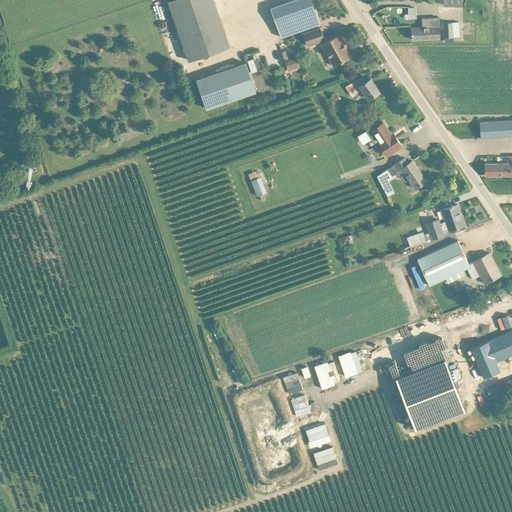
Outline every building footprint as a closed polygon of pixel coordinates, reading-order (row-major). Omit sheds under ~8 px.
[(173,0),(168,2),(188,61),(230,47),(213,0),(173,0)] [(309,0),(293,0),(270,8),(281,38),(318,24),(309,0)] [(422,28),(411,28),(412,39),(422,39),(435,38),(440,38),(439,18),(422,19),(422,28)] [(459,37),(459,28),(458,23),(444,23),(444,38),(459,37)] [(333,66),(341,61),(350,57),(345,49),(347,48),(340,34),(324,43),(323,41),(324,40),(320,28),(310,31),(302,34),(307,46),(320,42),(333,66)] [(265,56),(268,73),(280,72),(277,55),(265,56)] [(253,59),(247,61),(252,73),(257,71),(253,59)] [(246,62),(196,79),(206,109),(256,92),(246,62)] [(283,68),(287,78),(301,72),(297,62),(283,68)] [(369,99),(372,97),(380,92),(370,78),(365,82),(361,77),(346,87),(352,96),(362,89),(369,99)] [(337,94),(330,98),(334,105),(341,101),(337,94)] [(511,120),(490,122),(480,122),(481,139),(511,136),(511,120)] [(369,141),(376,136),(380,142),(378,144),(387,156),(402,145),(393,133),(391,134),(383,122),(372,129),(371,128),(363,133),(369,141)] [(365,137),(356,142),(361,151),(370,146),(365,137)] [(485,176),(495,176),(511,175),(511,156),(508,157),(508,164),(485,164),(485,176)] [(408,179),(409,180),(415,188),(426,181),(412,160),(408,163),(405,158),(387,170),(392,177),(395,174),(396,175),(397,176),(399,177),(400,176),(402,176),(405,181),(408,179)] [(376,181),(379,187),(390,181),(386,175),(376,181)] [(250,187),(256,203),(265,200),(258,183),(250,187)] [(427,223),(430,232),(432,239),(444,235),(442,231),(448,229),(449,231),(465,225),(458,204),(442,210),(446,222),(440,224),(438,220),(427,223)] [(430,232),(424,234),(426,241),(432,239),(430,232)] [(458,240),(417,259),(429,285),(467,268),(470,267),(469,264),(458,240)] [(489,253),(469,264),(470,267),(467,268),(473,279),(480,275),(485,284),(501,275),(489,253)] [(500,371),(497,364),(511,356),(511,331),(472,351),(484,378),(500,371)] [(445,358),(395,378),(396,380),(399,386),(415,429),(465,410),(453,380),(461,377),(457,368),(450,371),(445,358)] [(327,362),(314,367),(322,389),(335,384),(334,382),(340,380),(333,362),(328,363),(327,362)] [(307,366),(301,368),(305,377),(310,375),(307,366)] [(297,370),(282,375),(288,392),(302,387),(297,370)] [(230,377),(236,391),(242,388),(236,374),(230,377)] [(503,396),(511,391),(511,380),(490,389),(494,399),(497,397),(500,403),(505,400),(503,396)] [(305,393),(290,398),(296,414),(310,410),(310,409),(305,393)] [(315,401),(309,405),(315,412),(320,408),(315,401)]
